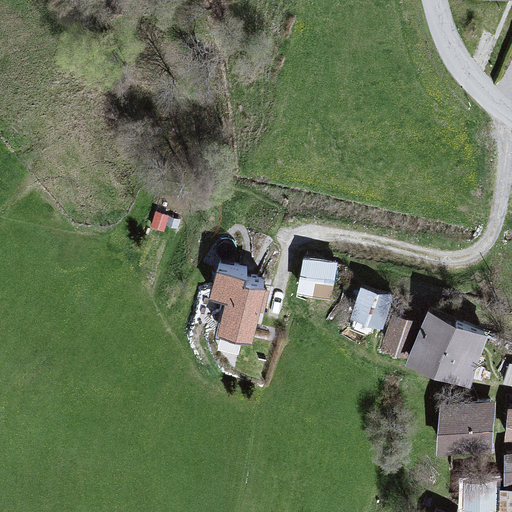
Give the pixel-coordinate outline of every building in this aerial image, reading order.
[(312,254),(306,286),(339,292),(344,260),(312,254)] [(217,295),(236,300),(229,331),(263,339),(277,277),(257,272),(259,268),(225,260),(217,295)] [(403,292),(370,283),(360,317),(393,326),(403,292)] [(496,328),(444,304),(421,354),(474,377),(496,328)] [(429,320),(403,311),(391,343),(417,352),(429,320)] [(501,398),(442,401),(444,446),(503,443),(501,398)]
